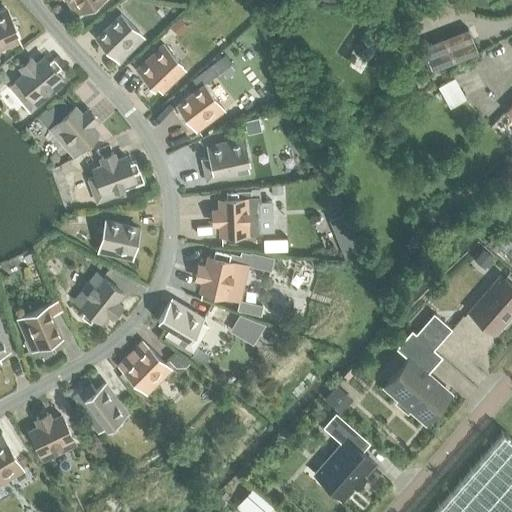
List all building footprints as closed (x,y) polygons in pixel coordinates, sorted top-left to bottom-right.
[(75,0),(82,11),(100,0),(75,0)] [(0,40),(17,32),(7,11),(0,14),(0,40)] [(121,14),(96,38),(113,56),(137,32),(121,14)] [(186,25),(179,18),(170,27),(177,34),(186,25)] [(470,29),(447,38),(423,47),(433,71),(480,53),(470,29)] [(164,45),(137,71),(154,88),(180,62),(164,45)] [(224,54),(190,80),(197,89),(231,63),(224,54)] [(25,73),(8,86),(30,112),(65,82),(43,57),(35,64),(32,61),(22,69),(25,73)] [(449,105),(467,97),(456,75),(439,83),(449,105)] [(204,84),(176,105),(191,124),(219,104),(204,84)] [(60,97),(52,104),(61,114),(69,106),(60,97)] [(52,104),(37,117),(48,129),(63,116),(61,114),(52,104)] [(63,116),(48,129),(71,156),(97,133),(89,124),(93,121),(85,112),(81,115),(74,107),(63,116)] [(247,133),(261,130),(258,117),(244,120),(247,133)] [(207,148),(212,171),(248,163),(243,140),(207,148)] [(134,179),(126,157),(115,161),(113,156),(101,161),(103,165),(92,169),(101,192),(112,187),(113,190),(123,186),(123,184),(134,179)] [(259,189),(250,189),(250,191),(251,197),(259,197),(259,189)] [(220,210),(215,210),(215,223),(220,223),(220,234),(245,234),(261,233),(260,230),(271,229),(270,202),(259,202),(259,197),(251,197),(250,191),(236,192),(237,198),(219,199),(220,210)] [(341,214),(329,219),(344,258),(357,253),(341,214)] [(132,251),(138,228),(104,221),(99,244),(132,251)] [(511,229),(509,227),(491,246),(511,265),(511,229)] [(286,237),(262,238),(263,250),(287,249),(286,237)] [(201,266),(198,278),(203,279),(200,290),(240,299),(247,265),(270,270),(273,258),(250,252),(249,253),(240,251),(239,255),(214,249),(212,257),(208,256),(206,267),(201,266)] [(483,249),(473,260),(484,269),(493,258),(483,249)] [(31,253),(24,257),(28,265),(35,261),(31,253)] [(96,272),(73,300),(98,320),(106,311),(109,314),(117,304),(114,301),(121,292),(96,272)] [(511,286),(500,275),(468,311),(493,333),(511,311),(511,286)] [(240,299),(238,299),(236,309),(260,315),(263,305),(240,299)] [(58,300),(16,319),(25,340),(23,340),(28,351),(60,337),(50,315),(62,310),(58,300)] [(170,300),(157,321),(169,328),(164,336),(192,352),(207,327),(200,322),(201,319),(170,300)] [(212,303),(205,313),(218,321),(226,310),(212,303)] [(451,329),(434,314),(417,334),(433,349),(451,329)] [(264,324),(239,315),(236,319),(229,330),(252,344),(264,324)] [(433,349),(414,334),(411,330),(395,348),(407,359),(383,386),(398,399),(395,402),(406,412),(409,409),(425,422),(450,393),(426,373),(441,356),(433,349)] [(165,363),(147,346),(123,371),(140,388),(165,363)] [(176,352),(168,360),(175,367),(185,366),(189,362),(176,352)] [(337,382),(325,396),(340,409),(351,395),(337,382)] [(103,384),(76,404),(96,432),(104,426),(105,428),(124,414),(103,384)] [(340,443),(314,474),(342,498),(353,486),(355,487),(364,476),(363,475),(374,462),(346,439),(354,429),(334,412),(321,427),(340,443)] [(37,422),(39,426),(29,431),(39,453),(50,447),(52,449),(61,445),(60,443),(71,437),(61,415),(51,420),(49,416),(37,422)] [(458,478),(428,511),(511,511),(511,441),(503,433),(500,431),(458,478)] [(6,443),(0,446),(0,473),(18,463),(6,443)] [(251,511),(263,511),(270,504),(250,487),(239,501),(251,511)]
